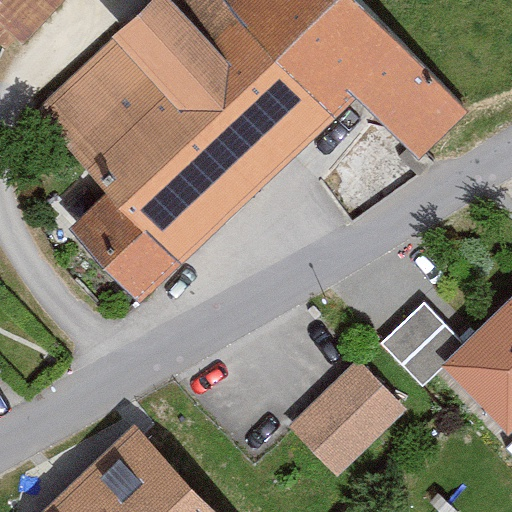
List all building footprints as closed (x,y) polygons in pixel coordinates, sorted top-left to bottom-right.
[(62,0),(0,0),(0,41),(11,52),(62,0)] [(144,297),(338,116),(229,0),(166,0),(46,112),(121,192),(81,229),(144,297)] [(362,0),(229,0),(338,116),(361,95),(420,158),(468,113),(362,0)] [(511,298),(445,367),(511,432),(511,298)] [(365,366),(299,433),(344,478),(410,411),(365,366)] [(222,511),(148,430),(57,511),(222,511)]
